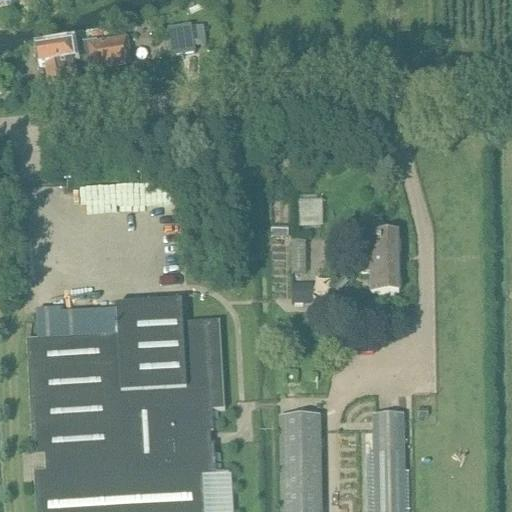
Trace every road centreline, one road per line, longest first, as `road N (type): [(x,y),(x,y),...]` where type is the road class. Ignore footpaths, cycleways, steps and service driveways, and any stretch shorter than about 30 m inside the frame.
road 1 (residential): [(0,131),(399,83)]
road 2 (unknown): [(399,83),(415,329),(397,365),(350,382)]
